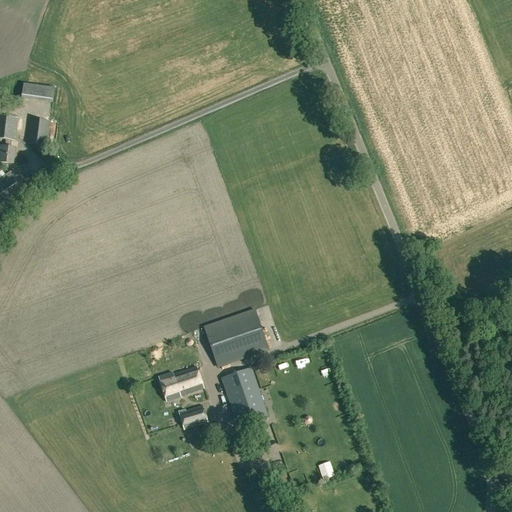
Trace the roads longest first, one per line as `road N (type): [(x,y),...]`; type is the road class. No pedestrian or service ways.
road 1 (unclassified): [(490,480),(306,0)]
road 2 (unknown): [(330,63),(58,174)]
